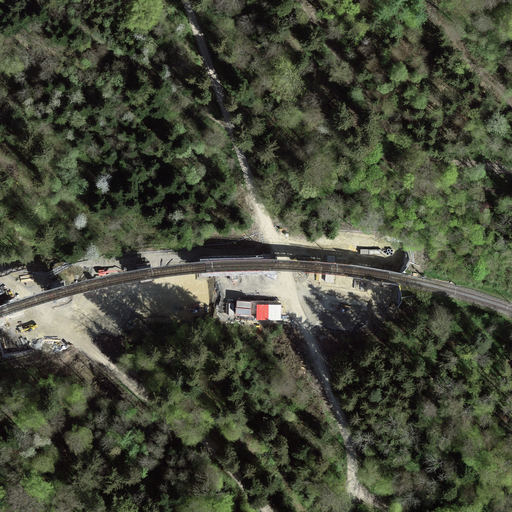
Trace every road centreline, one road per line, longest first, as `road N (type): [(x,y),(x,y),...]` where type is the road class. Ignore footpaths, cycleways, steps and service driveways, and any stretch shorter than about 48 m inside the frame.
road 1 (track): [(348,511),(350,441),(186,0)]
road 2 (track): [(0,271),(190,425),(267,511)]
road 3 (track): [(511,171),(432,155),(392,133),(300,0)]
